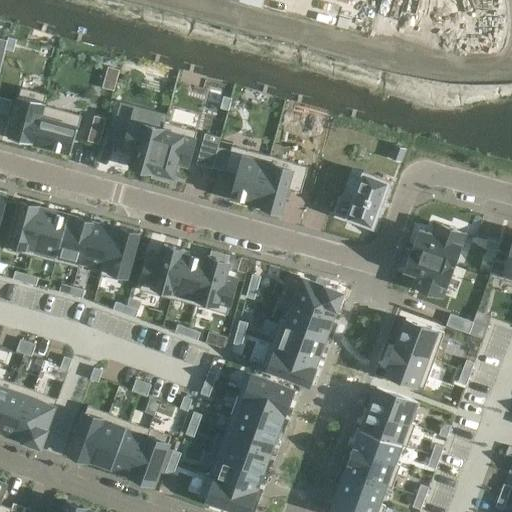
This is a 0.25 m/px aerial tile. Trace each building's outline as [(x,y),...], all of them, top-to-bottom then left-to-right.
[(9,36),(5,49),(13,51),(17,38),(9,36)] [(124,59),(121,70),(128,72),(132,61),(124,59)] [(108,66),(102,88),(114,91),(120,69),(108,66)] [(21,88),(8,136),(32,142),(42,105),(43,105),(46,95),(21,88)] [(224,96),(220,108),(228,110),(231,98),(224,96)] [(42,105),(32,142),(71,152),(81,116),(43,105),(42,105)] [(132,121),(124,148),(135,151),(131,165),(152,171),(163,130),(162,129),(132,121)] [(163,130),(152,171),(173,176),(176,163),(187,166),(197,131),(164,122),(162,129),(163,130)] [(205,133),(197,164),(212,168),(221,138),(205,133)] [(396,145),(391,158),(401,162),(405,148),(396,145)] [(232,146),(225,171),(239,175),(233,197),(257,203),(270,156),(232,146)] [(270,156),(257,203),(257,204),(281,211),(287,188),(301,192),(308,167),(270,156)] [(339,198),(334,213),(373,227),(390,181),(363,172),(352,203),(339,198)] [(21,201),(7,249),(32,255),(45,208),(21,201)] [(45,208),(32,255),(55,262),(68,214),(45,208)] [(68,214),(55,262),(79,268),(81,261),(80,261),(91,221),(68,214)] [(91,221),(80,261),(81,261),(102,267),(103,267),(114,227),(91,221)] [(420,230),(413,250),(453,265),(464,234),(437,224),(434,235),(420,230)] [(102,267),(100,274),(125,281),(138,234),(114,227),(103,267),(102,267)] [(487,239),(485,247),(497,250),(499,243),(487,239)] [(149,255),(140,290),(171,298),(184,250),(164,245),(160,258),(149,255)] [(497,250),(490,276),(511,281),(511,249),(511,254),(497,250)] [(184,250),(171,298),(195,305),(209,257),(184,250)] [(413,250),(406,270),(419,275),(415,286),(442,296),(453,265),(413,250)] [(209,257),(195,305),(227,314),(236,279),(225,276),(229,263),(209,257)] [(15,271),(13,279),(25,282),(27,274),(15,271)] [(27,274),(25,282),(36,285),(38,278),(27,274)] [(253,274),(250,286),(258,288),(261,276),(253,274)] [(300,277),(291,301),(294,302),(294,301),(334,316),(342,292),(300,277)] [(62,284),(60,292),(71,295),(73,287),(62,284)] [(250,286),(246,297),(255,299),(258,288),(250,286)] [(73,287),(71,295),(82,298),(85,290),(73,287)] [(286,323),(286,324),(326,338),(334,316),(294,301),(294,302),(286,323)] [(116,302),(113,310),(124,313),(127,306),(116,302)] [(127,306),(124,313),(136,318),(138,310),(127,306)] [(451,314),(447,325),(469,334),(473,322),(451,314)] [(406,318),(396,347),(434,361),(444,332),(406,318)] [(280,320),(271,344),(317,361),(326,338),(286,324),(286,323),(280,320)] [(240,321),(237,332),(244,334),(248,323),(240,321)] [(178,324),(175,332),(186,336),(189,328),(178,324)] [(189,328),(186,336),(197,340),(200,332),(189,328)] [(237,332),(234,343),(241,346),(244,334),(237,332)] [(21,339),(17,351),(24,354),(28,342),(21,339)] [(28,342),(24,354),(31,356),(35,345),(28,342)] [(271,344),(262,367),(309,384),(317,361),(271,344)] [(396,347),(385,375),(424,389),(434,361),(396,347)] [(65,356),(60,368),(68,371),(72,359),(65,356)] [(466,360),(462,371),(470,374),(474,363),(466,360)] [(212,362),(208,373),(216,376),(220,365),(212,362)] [(256,367),(249,388),(288,403),(296,381),(256,367)] [(95,368),(90,379),(98,382),(102,370),(95,368)] [(462,371),(458,382),(466,385),(470,374),(462,371)] [(208,373),(204,384),(212,387),(216,376),(208,373)] [(0,378),(0,419),(13,383),(0,378)] [(136,379),(132,391),(139,393),(144,382),(136,379)] [(144,382),(139,393),(147,396),(151,385),(144,382)] [(13,383),(0,419),(0,429),(17,436),(34,390),(13,383)] [(249,389),(242,408),(281,423),(288,403),(249,388),(248,389),(249,389)] [(377,388),(369,409),(411,425),(412,424),(419,403),(377,388)] [(34,390),(17,436),(41,445),(57,399),(34,390)] [(184,397),(180,408),(188,411),(192,400),(184,397)] [(197,403),(193,414),(201,417),(205,405),(197,403)] [(88,406),(70,453),(92,461),(109,414),(88,406)] [(242,408),(234,429),(273,443),(281,423),(242,408)] [(369,409),(361,429),(404,445),(403,446),(407,447),(415,425),(412,424),(411,425),(369,409)] [(109,414),(92,461),(112,468),(129,422),(109,414)] [(193,414),(189,425),(197,428),(201,417),(193,414)] [(129,422),(112,468),(132,475),(149,429),(129,422)] [(443,423),(439,435),(447,437),(451,426),(443,423)] [(149,429),(132,475),(154,483),(171,436),(150,428),(149,429)] [(234,429),(227,449),(266,463),(273,443),(234,429)] [(361,429),(354,450),(396,465),(397,464),(403,446),(404,445),(361,429)] [(177,441),(173,452),(180,455),(184,444),(177,441)] [(436,444),(432,455),(439,458),(443,447),(436,444)] [(219,468),(219,469),(259,484),(259,483),(266,463),(227,449),(220,468),(219,468)] [(354,450),(347,470),(388,485),(387,486),(392,488),(400,465),(397,464),(396,465),(354,450)] [(173,452),(169,463),(176,466),(180,455),(173,452)] [(432,455),(428,466),(435,469),(439,458),(432,455)] [(219,469),(211,490),(251,505),(259,484),(219,469)] [(347,470),(339,490),(380,505),(381,504),(387,486),(388,485),(347,470)] [(0,511),(10,511),(12,509),(0,504),(0,499),(6,483),(0,480),(0,511)] [(421,484),(417,496),(424,498),(428,487),(421,484)] [(504,484),(500,495),(507,498),(511,487),(504,484)] [(339,490),(331,511),(332,511),(382,511),(385,506),(381,504),(380,505),(339,490)] [(500,495),(496,506),(503,509),(507,498),(500,495)] [(56,511),(51,510),(50,511),(85,511),(87,508),(67,501),(62,511),(56,511)]
